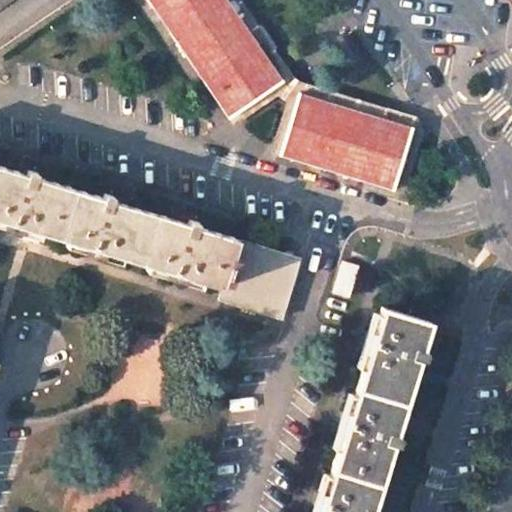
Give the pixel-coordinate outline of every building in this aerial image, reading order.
[(141,0),(225,117),(265,88),(269,66),(247,34),(222,0),(141,0)] [(269,66),(265,88),(287,103),(291,106),(310,95),(296,90),(274,76),(269,66)] [(291,106),(277,154),(393,189),(412,126),(382,117),(321,99),(310,95),(291,106)] [(0,217),(219,286),(215,299),(277,318),(296,257),(193,226),(195,220),(189,218),(182,216),(181,221),(112,201),(113,195),(108,193),(103,191),(101,196),(31,175),(33,169),(28,168),(21,166),(20,172),(0,165),(0,217)] [(357,265),(342,261),(334,290),(347,295),(357,265)] [(418,360),(423,362),(425,357),(426,351),(421,349),(430,322),(382,307),(319,511),(376,511),(377,511),(373,510),(392,446),(397,448),(399,441),(400,436),(395,434),(418,360)]
